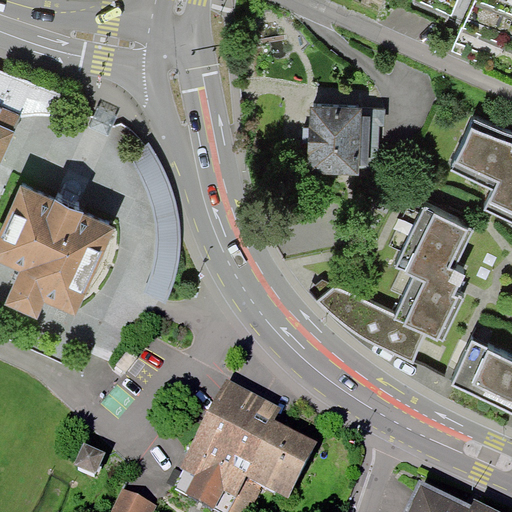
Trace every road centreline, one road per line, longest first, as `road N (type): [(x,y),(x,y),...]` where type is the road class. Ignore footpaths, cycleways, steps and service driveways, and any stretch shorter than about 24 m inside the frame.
road 1 (secondary): [(173,49),(208,212),(242,286),(300,355),(396,422)]
road 2 (residential): [(309,0),(511,93)]
road 3 (secondary): [(0,12),(173,49)]
road 4 (secondary): [(396,422),(511,474)]
